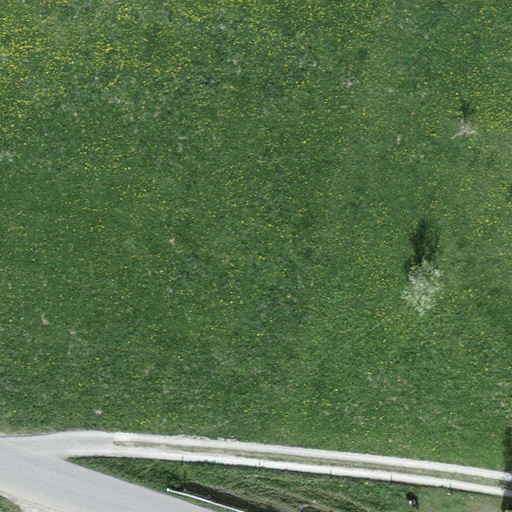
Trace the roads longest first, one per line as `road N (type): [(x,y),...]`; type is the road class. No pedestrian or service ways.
road 1 (track): [(0,461),(109,441),(511,475)]
road 2 (tertiary): [(142,511),(0,466)]
